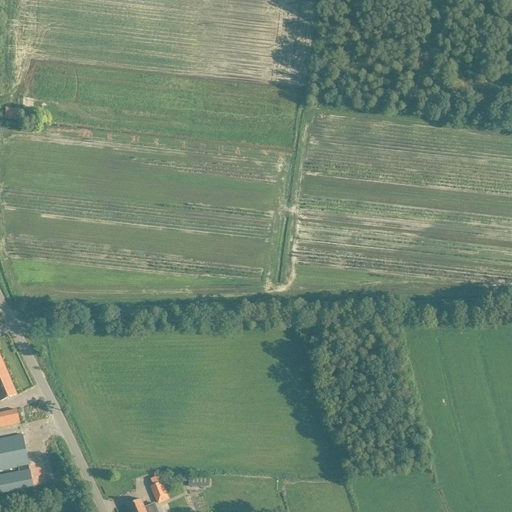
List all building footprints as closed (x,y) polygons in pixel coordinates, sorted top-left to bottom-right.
[(5,119),(22,120),(22,109),(6,108),(5,119)] [(0,400),(0,401),(17,394),(2,359),(0,359),(0,400)] [(8,412),(0,413),(0,427),(11,425),(8,412)] [(13,437),(0,439),(0,470),(18,467),(19,472),(0,475),(0,493),(33,487),(23,435),(13,437)] [(188,477),(188,490),(196,490),(196,487),(210,487),(210,479),(205,479),(205,477),(188,477)] [(175,502),(165,480),(151,486),(160,508),(175,502)] [(136,501),(127,504),(130,511),(153,511),(151,506),(145,509),(141,499),(136,501)]
